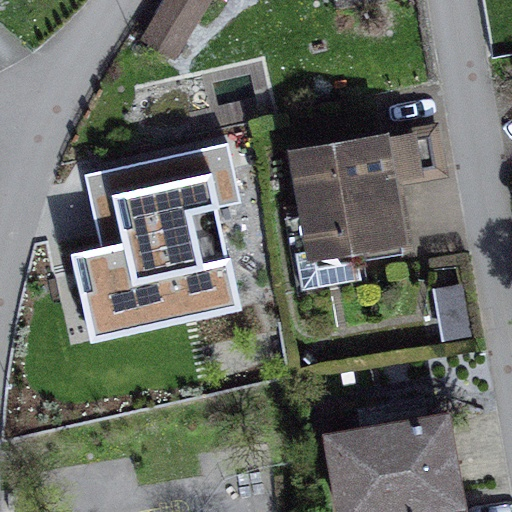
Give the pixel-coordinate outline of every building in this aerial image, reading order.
[(169,0),(145,40),(174,58),(208,0),(169,0)] [(397,177),(440,169),(433,132),(383,141),(389,178),(397,177)] [(362,259),(402,253),(402,251),(389,178),(383,141),(297,156),(307,216),(285,220),(299,296),(367,284),(362,259)] [(228,241),(213,174),(149,188),(155,216),(101,227),(106,252),(79,258),(99,350),(144,340),(138,309),(163,303),(237,288),(236,281),(228,241)] [(402,251),(410,249),(397,177),(389,178),(402,251)] [(79,258),(106,252),(101,227),(73,233),(79,258)] [(236,281),(265,274),(256,235),(228,241),(236,281)] [(439,292),(447,338),(468,334),(460,288),(439,292)] [(144,340),(170,335),(163,303),(138,309),(144,340)] [(409,511),(410,511),(460,503),(445,419),(426,422),(423,400),(359,412),(360,415),(363,433),(335,438),(331,439),(343,511),(409,511)] [(335,438),(363,433),(360,415),(332,420),(335,438)] [(460,503),(410,511),(463,511),(462,503),(460,503)]
